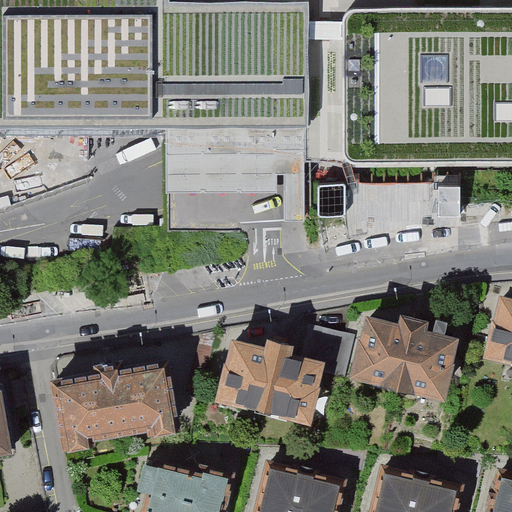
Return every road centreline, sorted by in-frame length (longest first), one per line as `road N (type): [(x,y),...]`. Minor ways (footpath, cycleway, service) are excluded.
road 1 (residential): [(36,333),(511,261)]
road 2 (residential): [(67,511),(36,333)]
